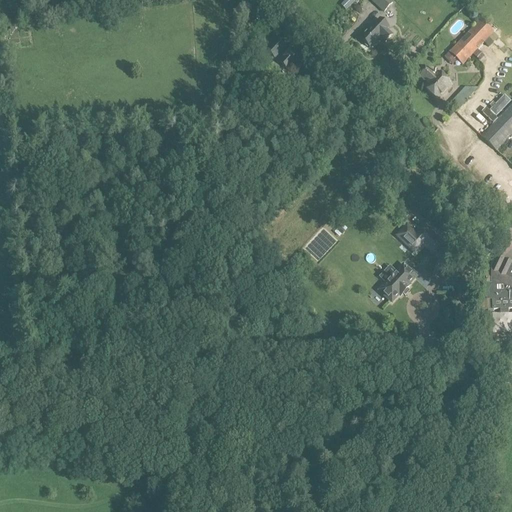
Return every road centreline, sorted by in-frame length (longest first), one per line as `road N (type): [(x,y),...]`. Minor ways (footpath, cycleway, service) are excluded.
road 1 (unclassified): [(511,349),(0,371)]
road 2 (tertiary): [(511,223),(275,0)]
